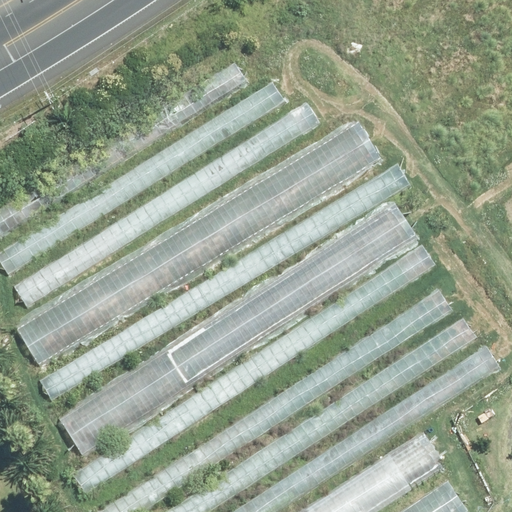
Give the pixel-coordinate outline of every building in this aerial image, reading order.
[(0,238),(243,84),(232,67),(0,213),(0,238)] [(272,85),(0,252),(0,255),(11,272),(284,104),(272,85)] [(320,120),(307,99),(16,290),(30,311),(320,120)] [(358,120),(17,328),(42,369),(384,161),(358,120)] [(411,181),(400,163),(42,382),(53,400),(411,181)] [(398,203),(60,416),(86,456),(423,243),(398,203)] [(435,264),(423,246),(75,477),(87,495),(435,264)] [(441,291),(102,511),(144,511),(454,311),(441,291)] [(465,320),(165,511),(211,511),(478,341),(465,320)] [(276,511),(498,366),(485,347),(234,511),(276,511)] [(423,433),(302,511),(373,511),(444,466),(423,433)] [(470,511),(472,511),(450,481),(406,511),(470,511)]
